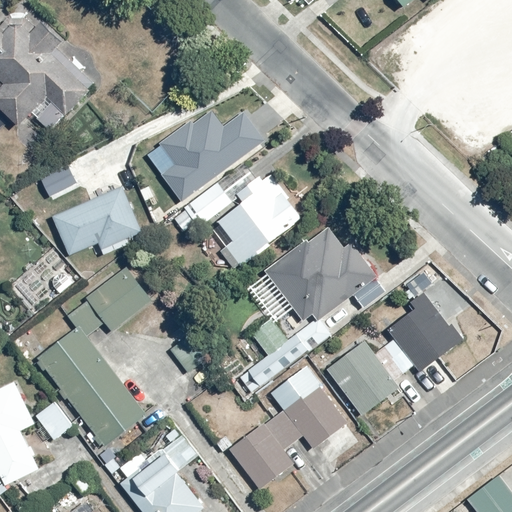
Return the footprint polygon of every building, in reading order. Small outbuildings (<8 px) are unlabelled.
[(37,113),(54,130),(68,116),(70,119),(101,89),(54,42),(63,33),(29,0),(16,0),(0,16),(0,89),(1,91),(0,92),(0,107),(21,128),(37,113)] [(390,0),(399,11),(412,0),(390,0)] [(178,203),(245,158),(273,139),(236,84),(154,141),(170,163),(156,173),(178,203)] [(511,130),(502,138),(511,151),(511,130)] [(245,158),(178,203),(197,229),(216,215),(222,223),(209,232),(233,268),(292,228),(286,219),(299,210),(273,172),(260,181),(245,158)] [(73,162),(41,177),(51,199),(83,184),(73,162)] [(101,244),(104,250),(105,255),(132,245),(129,238),(149,231),(131,183),(56,212),(72,255),(101,244)] [(348,247),(332,225),(250,286),(276,322),(296,307),(309,324),(287,340),(273,322),(255,336),(268,352),(239,373),(254,393),(294,362),(332,334),(321,320),(354,296),(364,310),(392,289),(384,277),(356,241),(348,247)] [(108,320),(115,330),(153,301),(128,269),(90,298),(67,315),(78,330),(40,358),(107,446),(148,414),(88,335),(107,320),(108,320)] [(386,343),(408,372),(419,365),(424,372),(465,342),(434,299),(420,309),(392,329),(397,335),(386,343)] [(408,372),(386,343),(376,350),(372,344),(369,341),(331,369),(366,416),(404,388),(397,380),(398,380),(408,372)] [(351,423),(308,364),(273,390),(288,411),(235,449),(264,488),(297,464),(286,449),(307,434),(318,448),(351,423)] [(36,422),(14,377),(0,383),(0,469),(7,484),(41,468),(22,429),(36,422)] [(54,398),(35,412),(57,440),(75,426),(54,398)] [(202,511),(208,507),(187,480),(179,471),(199,455),(183,435),(150,461),(141,450),(121,466),(132,479),(125,485),(146,511),(202,511)] [(511,511),(511,490),(500,476),(465,503),(472,511),(511,511)] [(102,511),(98,507),(89,495),(66,511),(102,511)]
